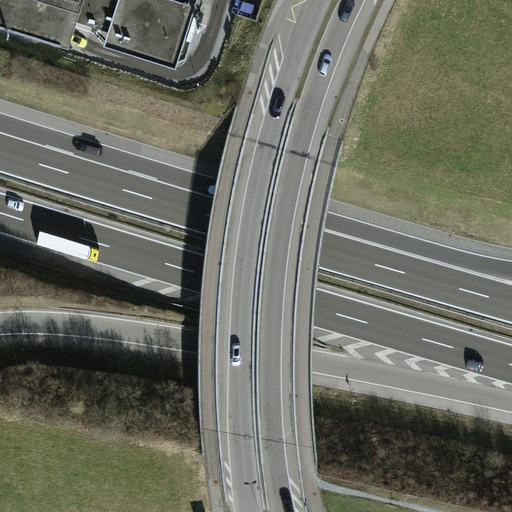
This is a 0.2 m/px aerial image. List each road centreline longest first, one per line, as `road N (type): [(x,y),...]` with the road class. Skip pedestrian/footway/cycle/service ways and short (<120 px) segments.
road 1 (motorway): [(0,213),(511,366)]
road 2 (secondary): [(284,511),(272,406),(274,288),(305,129),(352,0)]
road 3 (secondary): [(313,0),(271,122),(245,253),(238,392),(249,511)]
road 4 (motorway): [(0,326),(187,342),(511,398)]
road 5 (motorway): [(338,253),(0,151)]
road 6 (motorway): [(511,303),(338,253)]
road 7 (motorway): [(511,270),(338,253)]
